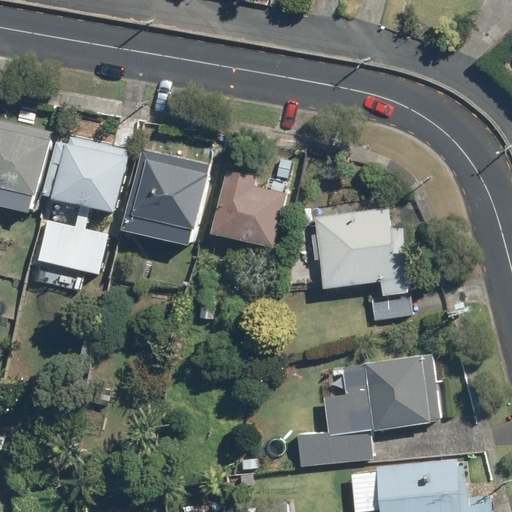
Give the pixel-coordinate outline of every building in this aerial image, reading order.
[(0,116),(0,201),(37,211),(56,130),(0,116)] [(62,133),(50,191),(86,199),(82,222),(52,215),(42,257),(107,271),(116,230),(93,225),(97,205),(121,211),(134,149),(62,133)] [(145,149),(125,227),(199,243),(215,164),(145,149)] [(230,171),(215,231),(279,246),(292,193),(289,192),(297,158),(287,156),(276,153),(273,168),(259,165),(257,175),(230,171)] [(318,215),(326,287),(386,280),(388,294),(415,291),(407,223),(396,224),(394,207),(318,215)] [(15,215),(0,210),(0,231),(9,235),(15,215)] [(301,467),(378,462),(376,430),(445,420),(435,353),(345,365),(349,392),(326,395),(331,430),(299,432),(301,467)] [(381,465),(384,511),(494,511),(494,495),(473,497),(470,465),(462,466),(461,458),(381,465)] [(45,511),(45,498),(21,497),(20,511),(45,511)]
